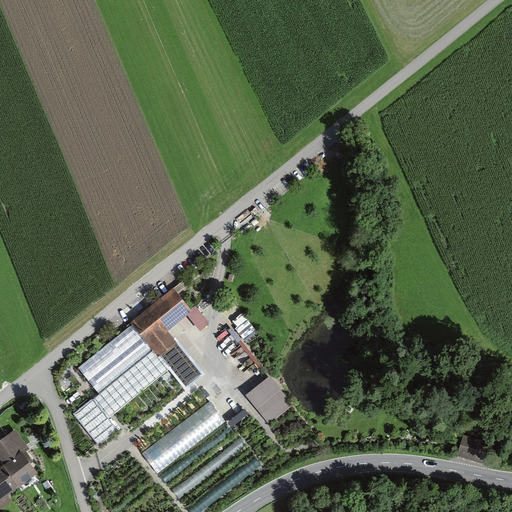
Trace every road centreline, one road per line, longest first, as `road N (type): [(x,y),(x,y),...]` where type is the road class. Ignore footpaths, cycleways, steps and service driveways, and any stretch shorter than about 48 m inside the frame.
road 1 (residential): [(34,373),(496,0)]
road 2 (secondary): [(511,481),(404,463),(353,464),(299,478),(238,511)]
road 3 (residential): [(86,511),(51,397),(34,373)]
